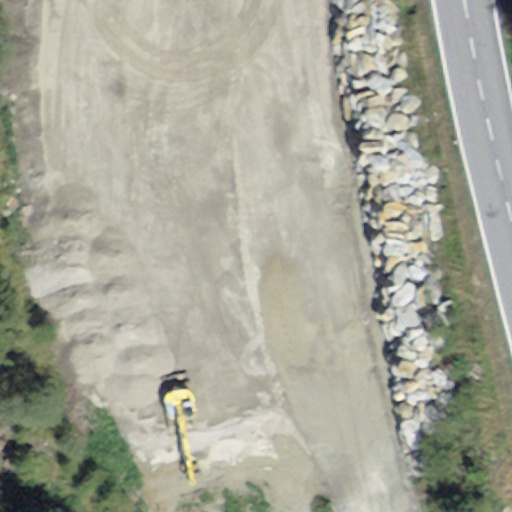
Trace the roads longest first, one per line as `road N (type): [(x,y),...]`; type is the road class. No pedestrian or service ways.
road 1 (track): [(318,0),(370,336)]
road 2 (secondary): [(464,0),(511,219)]
road 3 (track): [(370,336),(397,511)]
